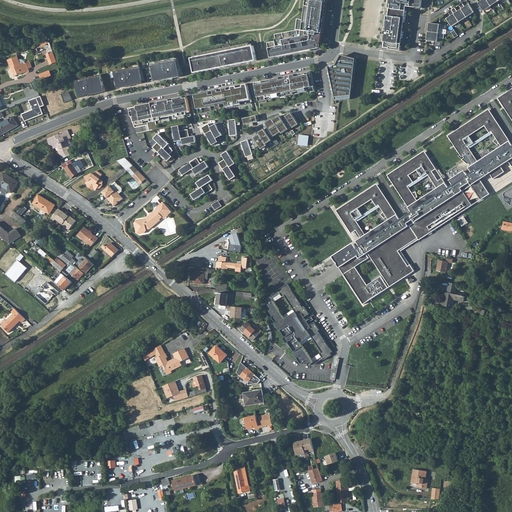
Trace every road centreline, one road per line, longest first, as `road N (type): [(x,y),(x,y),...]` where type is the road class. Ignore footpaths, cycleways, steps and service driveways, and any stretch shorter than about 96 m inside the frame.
road 1 (tertiary): [(130,246),(293,391),(323,402)]
road 2 (residential): [(121,99),(321,60)]
road 3 (residential): [(427,262),(389,391),(346,405)]
road 4 (residential): [(214,158),(269,114),(326,109),(321,60)]
road 5 (residential): [(225,452),(162,475),(56,485)]
road 6 (residential): [(0,349),(38,327),(130,246)]
road 7 (tertiary): [(0,154),(110,228)]
road 8 (residential): [(0,147),(121,99)]
